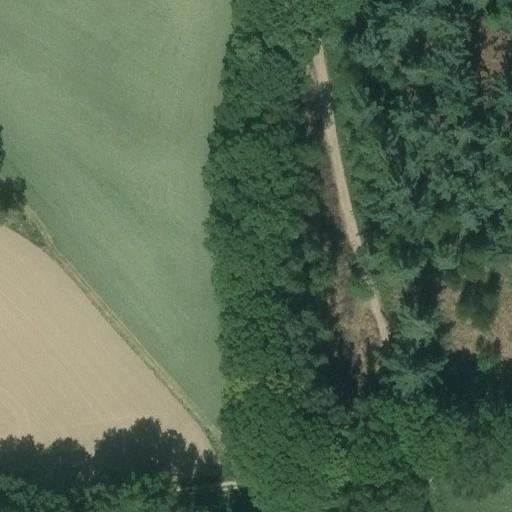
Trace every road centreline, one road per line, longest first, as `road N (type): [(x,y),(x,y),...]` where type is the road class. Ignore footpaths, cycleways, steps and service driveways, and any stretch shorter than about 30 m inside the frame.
road 1 (track): [(305,0),(341,184),(405,421)]
road 2 (track): [(414,459),(258,484)]
